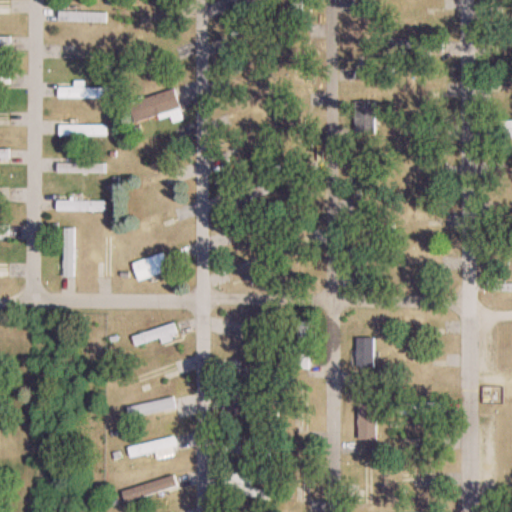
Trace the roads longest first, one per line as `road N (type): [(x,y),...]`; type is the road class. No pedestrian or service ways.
road 1 (residential): [(201,0),(203,511)]
road 2 (residential): [(331,0),(333,511)]
road 3 (residential): [(469,0),(469,511)]
road 4 (residential): [(0,298),(470,304)]
road 5 (residential): [(34,298),(34,0)]
